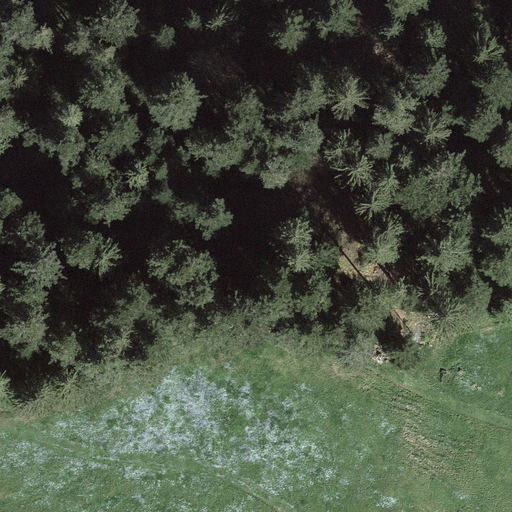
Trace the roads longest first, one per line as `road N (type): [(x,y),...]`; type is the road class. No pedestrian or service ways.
road 1 (track): [(0,400),(83,373),(253,345),(386,351),(511,380)]
road 2 (track): [(284,511),(174,457),(0,436)]
